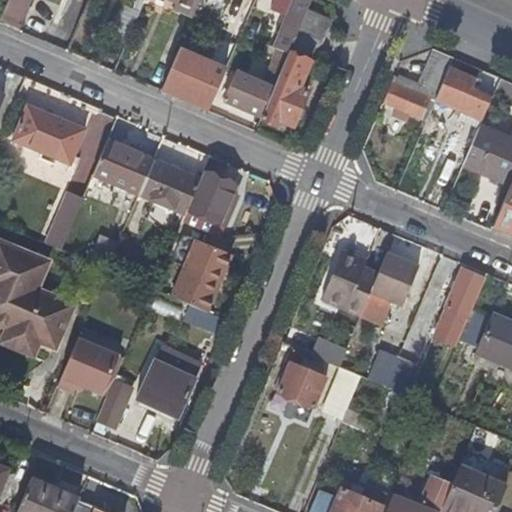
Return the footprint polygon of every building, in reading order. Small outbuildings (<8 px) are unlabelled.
[(161,0),(173,5),(170,10),(190,19),(194,9),(198,0),(161,0)] [(304,10),(308,0),(271,0),(267,10),(281,15),(267,47),(271,49),(257,84),(237,75),(223,107),(257,121),(304,10)] [(0,24),(0,27),(17,34),(27,8),(10,1),(0,24)] [(217,18),(194,9),(190,19),(184,34),(206,43),(217,18)] [(304,10),(257,121),(272,127),(274,122),(288,128),(303,92),(296,89),(307,63),(311,65),(329,21),(304,10)] [(426,101),(431,104),(450,60),(430,51),(413,90),(392,81),(382,106),(393,111),(391,118),(403,123),(406,116),(417,121),(426,101)] [(170,83),(211,100),(222,73),(182,55),(170,83)] [(450,60),(431,104),(457,114),(454,121),(475,130),(476,127),(489,97),(475,92),(479,83),(484,85),(488,76),(450,60)] [(426,101),(417,121),(423,124),(431,104),(426,101)] [(81,134),(23,109),(8,143),(66,168),(81,134)] [(475,130),(459,168),(506,186),(507,184),(511,173),(511,172),(511,142),(476,127),(475,130)] [(105,143),(89,180),(134,199),(150,162),(105,143)] [(150,162),(134,199),(180,219),(183,213),(196,181),(150,162)] [(196,181),(183,213),(221,228),(229,210),(223,208),(231,190),(199,176),(196,181)] [(506,186),(488,231),(511,241),(511,185),(507,184),(506,186)] [(46,248),(58,253),(80,201),(65,195),(52,224),(55,225),(46,248)] [(180,219),(178,223),(217,239),(221,228),(183,213),(180,219)] [(82,263),(103,272),(114,247),(92,237),(82,263)] [(193,242),(168,300),(190,309),(204,315),(228,257),(193,242)] [(2,250),(0,254),(0,326),(49,347),(66,308),(30,293),(41,267),(2,250)] [(317,301),(356,317),(375,273),(360,268),(363,261),(338,250),(317,301)] [(356,317),(354,322),(378,333),(388,310),(397,313),(413,278),(379,263),(375,273),(356,317)] [(476,280),(455,271),(425,338),(446,348),(476,280)] [(155,313),(181,319),(183,308),(157,303),(155,313)] [(204,315),(190,309),(187,317),(210,327),(214,319),(204,315)] [(511,328),(487,318),(485,321),(472,316),(460,345),(473,350),(471,356),(511,373),(511,328)] [(49,347),(0,326),(0,336),(3,338),(1,344),(27,355),(30,348),(46,355),(49,347)] [(73,344),(53,391),(70,398),(74,390),(99,400),(115,361),(73,344)] [(301,356),(287,351),(280,366),(284,368),(279,380),(275,379),(270,392),(272,393),(272,394),(309,410),(321,381),(315,379),(319,369),(299,361),(301,356)] [(363,382),(381,390),(391,366),(373,358),(363,382)] [(391,366),(381,390),(400,397),(410,372),(392,365),(391,366)] [(188,381),(150,366),(134,403),(173,419),(188,381)] [(317,416),(337,424),(348,399),(356,379),(336,371),(317,416)] [(111,382),(93,424),(110,432),(128,389),(111,382)] [(420,425),(427,409),(400,397),(393,414),(420,425)] [(348,399),(337,424),(358,433),(368,408),(348,399)] [(449,485),(438,511),(491,511),(501,489),(456,470),(449,485)] [(438,511),(449,485),(428,476),(413,511),(389,501),(383,511),(438,511)] [(30,482),(16,511),(71,511),(73,508),(76,502),(30,482)] [(314,493),(306,511),(376,511),(378,509),(337,492),(333,501),(314,493)]
